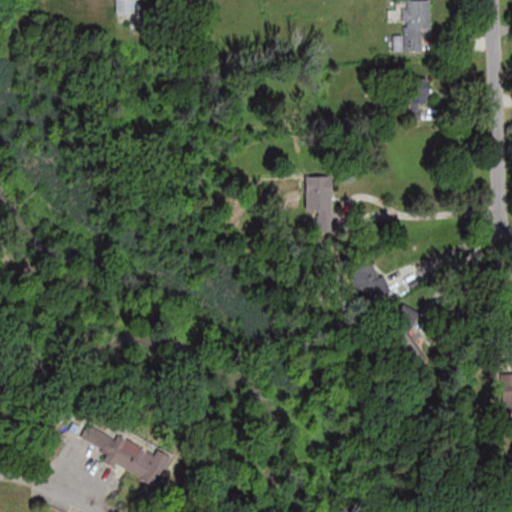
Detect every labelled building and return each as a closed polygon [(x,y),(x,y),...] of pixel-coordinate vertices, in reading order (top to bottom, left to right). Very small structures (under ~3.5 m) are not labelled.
[(114,0),(115,14),(136,14),(135,0),(114,0)] [(427,0),(402,0),(402,34),(393,34),(393,51),(427,51),(427,0)] [(428,76),(396,76),(396,104),(428,104),(428,76)] [(333,175),(305,175),(305,210),(316,210),(316,225),(333,225),(333,175)] [(360,302),(387,292),(374,258),(347,268),(360,302)] [(390,349),(416,348),(414,307),(389,308),(390,349)] [(501,404),(511,404),(511,378),(502,378),(501,404)] [(97,460),(155,485),(170,453),(156,447),(154,452),(109,432),(97,460)] [(206,511),(226,511),(226,501),(206,502),(206,511)]
